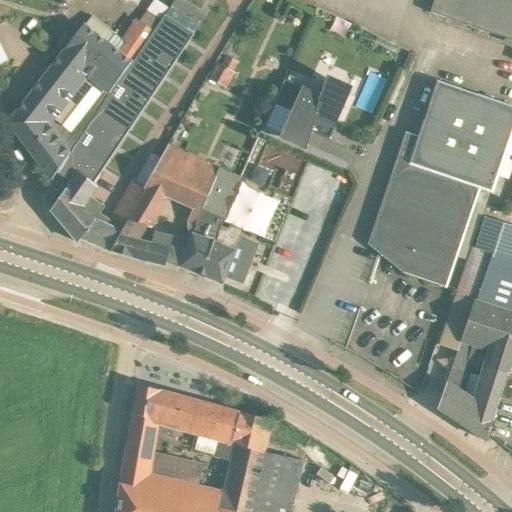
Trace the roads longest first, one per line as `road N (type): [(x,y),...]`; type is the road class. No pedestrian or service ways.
road 1 (primary): [(509,511),(383,415),(292,359),(148,294)]
road 2 (primary): [(139,315),(309,396),(472,511)]
road 3 (unclassified): [(110,511),(139,315)]
road 4 (unclassified): [(35,256),(28,198),(0,128)]
